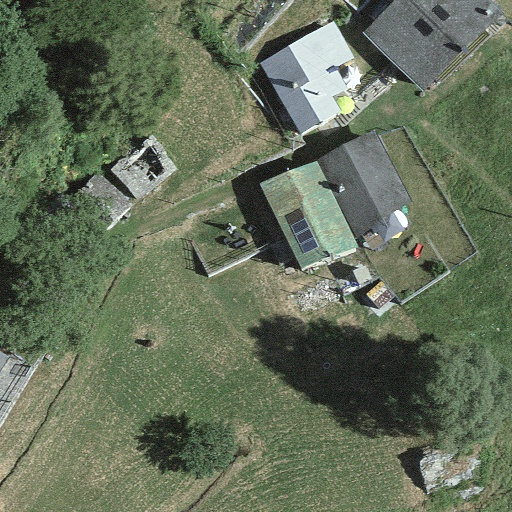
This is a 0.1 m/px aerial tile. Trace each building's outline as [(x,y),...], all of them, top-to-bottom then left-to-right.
[(401,0),(361,37),(421,101),(503,25),(485,6),(491,0),(401,0)] [(331,25),(257,66),(299,142),(339,120),(329,102),(346,93),(335,73),(353,64),(331,25)] [(372,135),(315,166),(357,242),(414,210),(372,135)] [(108,174),(134,208),(179,174),(153,140),(108,174)] [(261,191),(298,279),(351,257),(313,169),(261,191)] [(129,214),(94,178),(63,208),(97,244),(129,214)]
